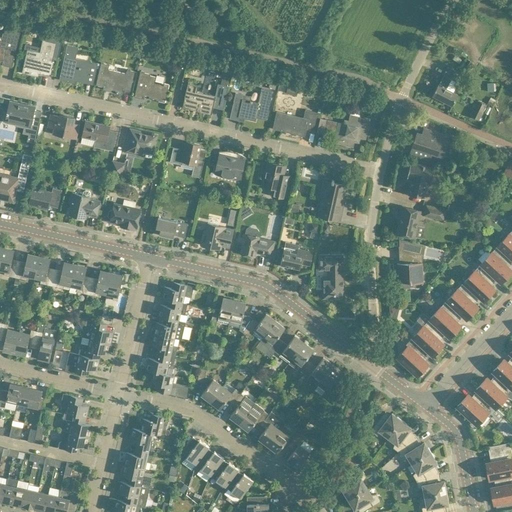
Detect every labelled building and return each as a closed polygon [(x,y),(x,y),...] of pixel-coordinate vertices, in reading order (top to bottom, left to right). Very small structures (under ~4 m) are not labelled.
[(0,59),(3,60),(2,63),(4,65),(12,67),(20,31),(23,32),(25,24),(15,22),(14,26),(12,27),(3,33),(2,37),(0,36),(0,59)] [(24,63),(26,64),(24,71),(29,72),(29,73),(32,73),(36,74),(36,71),(39,72),(39,73),(51,75),(54,62),(52,61),(53,57),(58,58),(63,35),(47,32),(45,39),(43,39),(39,56),(26,53),(25,57),(24,63)] [(67,44),(59,79),(70,82),(76,83),(77,80),(93,84),(98,62),(90,61),(90,64),(75,60),(78,47),(67,44)] [(467,59),(460,69),(466,73),(473,62),(467,59)] [(110,91),(122,93),(123,88),(131,90),(135,71),(127,69),(126,73),(108,69),(110,64),(101,62),(96,84),(111,88),(110,91)] [(438,85),(433,95),(452,105),(458,95),(453,92),(458,82),(457,81),(460,73),(447,67),(444,74),(439,85),(438,85)] [(156,100),(165,102),(169,84),(156,81),(157,76),(150,75),(151,73),(140,71),(134,96),(142,98),(143,94),(152,96),(152,98),(156,99),(156,100)] [(198,111),(199,111),(212,114),(215,100),(225,102),(223,109),(224,109),(229,86),(227,85),(221,84),(218,83),(215,95),(197,91),(199,85),(188,83),(185,97),(186,98),(184,106),(194,109),(194,108),(197,108),(197,109),(197,110),(198,111)] [(232,108),(230,118),(244,121),(245,118),(255,120),(255,117),(266,119),(273,90),(262,88),(258,102),(243,98),(244,94),(236,92),(232,108)] [(39,125),(42,111),(35,109),(36,106),(28,105),(27,106),(20,105),(20,103),(9,101),(5,121),(31,127),(32,124),(39,125)] [(479,119),(486,105),(478,101),(471,115),(479,119)] [(316,131),(317,131),(320,117),(321,113),(318,112),(305,109),(303,117),(277,111),(273,128),(305,135),(307,126),(317,128),(317,130),(316,130),(316,131)] [(51,114),(49,124),(48,126),(54,128),(53,133),(77,138),(80,124),(74,123),(75,117),(61,114),(60,116),(51,114)] [(317,131),(317,132),(323,134),(324,131),(335,133),(333,142),(353,146),(355,140),(358,140),(359,137),(365,139),(370,118),(350,114),(348,121),(346,120),(345,123),(338,121),(327,119),(320,117),(317,131)] [(86,120),(84,130),(82,136),(95,139),(94,146),(113,150),(117,131),(116,131),(116,132),(109,131),(110,126),(100,123),(99,124),(95,123),(95,122),(86,120)] [(130,128),(125,151),(143,155),(144,152),(153,154),(154,149),(158,134),(154,134),(154,133),(152,132),(152,133),(143,131),(143,132),(138,131),(138,130),(130,128)] [(416,140),(412,153),(421,156),(429,158),(431,151),(436,153),(438,148),(444,150),(446,143),(449,144),(451,138),(425,129),(423,135),(420,134),(418,133),(416,140)] [(192,175),(200,177),(206,150),(200,148),(201,144),(186,141),(185,149),(173,147),(170,161),(182,164),(181,166),(193,169),(192,175)] [(237,156),(219,152),(215,171),(221,173),(222,174),(223,175),(224,176),(226,177),(227,177),(229,177),(231,177),(232,177),(233,177),(234,176),(241,177),(246,157),(244,156),(242,155),(240,154),(238,153),(237,153),(238,154),(237,156)] [(23,153),(18,177),(0,173),(0,197),(1,198),(5,199),(13,201),(16,189),(24,191),(32,155),(23,153)] [(110,173),(122,176),(125,163),(113,160),(112,164),(110,173)] [(289,176),(282,174),(284,165),(269,162),(264,185),(274,187),(273,195),(285,197),(289,176)] [(409,194),(418,197),(425,198),(429,183),(431,183),(435,168),(411,162),(407,177),(412,179),(409,194)] [(503,176),(511,178),(511,168),(507,167),(503,176)] [(323,196),(318,215),(330,218),(340,220),(344,204),(346,195),(344,194),(346,185),(334,182),(334,180),(324,177),(322,187),(322,188),(326,189),(325,197),(323,196)] [(33,187),(32,193),(29,203),(38,205),(38,207),(48,209),(49,205),(58,207),(62,190),(53,187),(52,191),(33,187)] [(72,192),(72,193),(70,203),(71,203),(69,214),(85,217),(86,214),(97,216),(100,200),(90,198),(91,193),(90,190),(86,189),(83,191),(82,194),(72,192)] [(448,209),(464,212),(467,202),(450,198),(448,209)] [(121,226),(134,229),(135,227),(136,227),(141,209),(114,203),(113,210),(111,209),(109,211),(108,215),(109,218),(111,218),(110,221),(121,224),(121,226)] [(426,204),(423,215),(444,220),(445,218),(452,219),(454,210),(447,209),(426,204)] [(243,220),(254,214),(249,206),(245,205),(241,218),(243,220)] [(397,233),(406,235),(414,237),(420,210),(402,206),(399,217),(400,217),(399,222),(398,221),(398,222),(399,222),(397,233)] [(496,209),(491,214),(495,217),(500,212),(496,209)] [(295,215),(287,213),(285,222),(293,224),(295,215)] [(159,234),(173,238),(174,234),(185,237),(188,223),(158,217),(156,226),(161,227),(159,234)] [(311,221),(309,230),(311,231),(311,235),(312,237),(316,238),(318,232),(320,224),(311,221)] [(203,234),(201,244),(216,247),(221,248),(221,245),(229,247),(232,237),(234,229),(225,227),(225,226),(208,222),(206,231),(204,230),(203,234)] [(323,224),(322,228),(324,230),(327,231),(330,230),(331,226),(329,224),(326,223),(323,224)] [(271,255),(273,245),(275,241),(259,237),(258,236),(259,231),(257,229),(249,227),(246,228),(245,233),(244,233),(242,242),(243,243),(241,253),(255,256),(256,251),(259,251),(259,252),(271,255)] [(511,230),(498,245),(511,257),(511,230)] [(403,263),(400,263),(397,263),(398,281),(401,281),(401,284),(404,286),(409,286),(412,283),(412,282),(422,282),(421,262),(420,262),(420,257),(421,257),(423,244),(399,239),(400,246),(402,245),(403,263)] [(286,241),(283,254),(280,264),(282,265),(282,266),(288,267),(288,266),(300,269),(301,263),(310,265),(313,251),(298,248),(299,244),(286,241)] [(511,257),(498,245),(481,263),(501,281),(511,270),(508,267),(511,263),(511,257)] [(4,274),(15,277),(19,260),(12,258),(14,250),(3,248),(0,259),(0,268),(5,269),(4,274)] [(28,274),(35,276),(39,256),(28,253),(26,261),(19,260),(15,277),(20,278),(27,279),(28,274)] [(336,297),(336,299),(344,299),(344,291),(343,291),(343,254),(319,254),(320,269),(328,269),(328,285),(323,285),(323,297),(336,297)] [(40,283),(52,285),(55,268),(49,267),(51,259),(39,256),(35,276),(41,277),(40,283)] [(64,283),(71,284),(75,264),(64,262),(62,270),(55,268),(52,285),(63,288),(64,283)] [(481,263),(464,281),(484,300),(494,289),(491,286),(498,278),(501,281),(481,263)] [(71,284),(69,291),(76,293),(77,291),(88,293),(92,277),(85,275),(87,267),(75,264),(71,284)] [(101,291),(107,292),(112,273),(100,270),(98,278),(92,277),(88,293),(99,296),(101,291)] [(112,273),(107,292),(114,294),(113,299),(118,300),(123,275),(112,273)] [(165,286),(162,297),(169,299),(183,302),(185,295),(191,297),(194,284),(188,282),(187,284),(179,282),(173,281),(172,287),(165,286)] [(464,281),(447,299),(467,318),(477,307),(474,304),(481,297),(484,300),(464,281)] [(229,324),(230,318),(235,300),(223,297),(220,308),(214,307),(211,320),(229,324)] [(161,304),(158,315),(165,317),(179,320),(181,313),(185,314),(188,303),(183,302),(169,299),(168,302),(168,305),(161,304)] [(447,299),(430,318),(450,336),(460,325),(457,322),(464,315),(467,318),(447,299)] [(230,318),(229,324),(240,327),(240,329),(243,332),(245,328),(253,318),(249,315),(243,314),(246,302),(235,300),(230,318)] [(354,318),(354,307),(339,307),(339,318),(354,318)] [(102,313),(101,321),(108,323),(112,324),(114,316),(102,313)] [(256,329),(264,335),(276,320),(266,313),(259,323),(253,318),(245,328),(243,332),(250,337),(256,329)] [(157,322),(154,333),(175,338),(182,339),(186,322),(179,320),(158,315),(165,317),(164,323),(157,322)] [(86,318),(83,329),(91,331),(90,338),(111,342),(113,331),(105,329),(107,323),(104,322),(86,318)] [(430,318),(413,336),(433,354),(443,343),(440,340),(447,333),(450,336),(430,318)] [(270,347),(275,351),(283,341),(278,337),(285,327),(276,320),(264,335),(260,341),(269,348),(270,347)] [(3,349),(14,351),(19,331),(8,329),(9,324),(3,322),(0,333),(0,339),(5,341),(3,349)] [(38,330),(34,347),(40,349),(38,357),(50,359),(57,329),(39,325),(38,330)] [(28,346),(34,347),(38,330),(31,329),(30,334),(19,331),(14,351),(26,354),(28,346)] [(158,346),(157,352),(175,357),(178,346),(174,345),(175,338),(154,333),(151,344),(158,346)] [(283,341),(275,351),(280,355),(279,355),(289,362),(304,342),(295,335),(288,344),(283,341)] [(83,336),(79,354),(100,358),(101,352),(108,354),(111,342),(90,338),(83,336)] [(433,354),(413,336),(406,344),(408,345),(398,356),(418,375),(428,363),(425,360),(431,353),(433,355),(433,354)] [(57,341),(55,349),(62,350),(64,342),(57,341)] [(289,362),(298,369),(303,373),(311,362),(306,359),(313,349),(304,342),(289,362)] [(149,357),(146,369),(154,371),(167,374),(167,373),(168,370),(169,367),(173,368),(175,357),(157,352),(155,359),(149,357)] [(503,359),(493,370),(511,387),(511,353),(510,352),(511,353),(511,356),(507,362),(503,359)] [(68,358),(65,369),(82,373),(89,375),(90,368),(97,370),(100,358),(79,354),(77,360),(68,358)] [(312,372),(321,379),(333,364),(323,357),(316,366),(311,362),(303,373),(308,377),(312,372)] [(321,379),(317,384),(325,390),(324,392),(323,393),(324,394),(329,398),(336,403),(338,400),(341,393),(336,389),(340,384),(335,380),(342,371),(333,364),(321,379)] [(198,380),(204,382),(207,369),(200,367),(198,380)] [(167,374),(146,369),(154,371),(151,382),(158,383),(157,390),(186,397),(189,386),(173,382),(175,375),(167,374)] [(486,377),(476,388),(478,390),(496,407),(506,396),(511,399),(511,387),(493,370),(496,373),(490,380),(486,377)] [(202,394),(211,401),(222,386),(213,379),(202,394)] [(239,381),(235,386),(241,390),(245,385),(239,381)] [(6,400),(17,402),(21,385),(10,383),(8,390),(2,389),(0,399),(0,401),(6,402),(6,400)] [(17,402),(16,410),(26,412),(28,405),(32,388),(21,385),(17,402)] [(227,399),(232,402),(240,392),(235,388),(232,393),(222,386),(211,401),(220,408),(227,399)] [(32,388),(28,405),(38,407),(38,410),(41,410),(44,398),(41,397),(43,390),(32,388)] [(468,394),(457,405),(465,412),(470,417),(466,421),(473,428),(477,424),(487,413),(488,413),(489,415),(496,407),(478,390),(474,394),(471,397),(468,394)] [(230,415),(240,423),(255,402),(246,395),(245,396),(240,392),(232,402),(237,406),(230,415)] [(67,405),(66,412),(69,413),(69,412),(81,415),(81,416),(87,417),(89,405),(82,404),(84,397),(78,396),(63,393),(61,404),(67,405)] [(256,420),(261,424),(269,414),(264,410),(264,409),(255,402),(240,423),(249,430),(256,420)] [(266,428),(259,437),(268,444),(284,424),(286,422),(271,411),(269,414),(261,424),(266,428)] [(69,431),(90,436),(93,424),(85,423),(87,417),(81,416),(81,415),(69,412),(69,413),(66,412),(64,412),(63,418),(66,419),(67,421),(65,430),(69,431)] [(140,429),(153,432),(161,434),(163,427),(167,428),(167,427),(170,417),(157,414),(151,413),(150,420),(143,418),(140,429)] [(328,413),(324,422),(330,425),(334,415),(328,413)] [(382,432),(389,437),(402,419),(398,416),(397,417),(392,413),(389,417),(384,413),(371,430),(378,435),(382,432)] [(394,448),(399,451),(415,437),(408,431),(411,427),(406,423),(406,422),(402,419),(389,437),(395,442),(394,448)] [(9,436),(20,439),(23,427),(12,424),(9,436)] [(45,426),(38,424),(37,430),(34,442),(41,443),(45,426)] [(293,431),(284,424),(268,444),(278,452),(285,442),(290,446),(297,436),(293,432),(293,431)] [(137,441),(135,447),(154,451),(156,440),(152,439),(153,432),(140,429),(133,427),(130,439),(137,441)] [(28,440),(34,442),(37,430),(30,428),(28,440)] [(59,442),(58,447),(61,448),(77,451),(79,452),(80,446),(87,447),(90,436),(69,431),(65,430),(64,429),(64,430),(63,431),(61,441),(59,442)] [(297,436),(290,446),(295,450),(287,459),(298,467),(309,452),(300,445),(306,437),(300,432),(297,436)] [(196,464),(208,448),(209,446),(200,439),(199,440),(193,436),(184,448),(189,452),(186,456),(196,464)] [(408,456),(413,463),(431,451),(428,447),(424,442),(420,444),(415,437),(399,451),(403,457),(408,456)] [(487,463),(489,478),(494,477),(511,473),(511,452),(511,448),(505,449),(504,444),(510,442),(488,446),(490,459),(493,458),(493,462),(487,463)] [(127,452),(124,463),(145,468),(147,461),(151,462),(154,451),(135,447),(134,454),(127,452)] [(196,464),(211,475),(223,459),(224,458),(214,450),(213,452),(208,448),(196,464)] [(413,474),(417,480),(437,472),(433,464),(437,462),(433,456),(434,456),(431,451),(413,463),(417,470),(413,474)] [(55,465),(57,459),(46,457),(43,469),(49,470),(50,464),(55,465)] [(211,475),(226,486),(238,470),(239,469),(229,462),(228,463),(223,459),(211,475)] [(73,463),(67,462),(64,474),(70,475),(73,463)] [(129,476),(127,482),(133,484),(141,486),(150,488),(152,477),(144,475),(145,468),(124,463),(122,475),(129,476)] [(345,465),(344,466),(345,466),(348,472),(353,469),(349,463),(345,465)] [(346,495),(348,499),(367,487),(363,481),(367,476),(362,469),(344,481),(347,486),(343,489),(346,494),(346,495)] [(238,470),(226,486),(227,488),(224,493),(237,503),(254,480),(244,473),(243,474),(238,470)] [(424,488),(426,496),(447,492),(446,487),(445,487),(444,480),(439,481),(437,472),(417,480),(418,487),(424,488)] [(496,487),(491,488),(494,503),(511,499),(511,473),(494,477),(496,487)] [(8,478),(3,501),(13,503),(17,486),(19,480),(8,477),(8,478)] [(120,481),(118,493),(124,494),(123,500),(125,501),(142,505),(146,505),(150,488),(141,486),(133,484),(127,482),(120,481)] [(180,482),(176,487),(183,492),(187,487),(180,482)] [(13,503),(24,505),(28,489),(17,486),(13,503)] [(367,487),(348,499),(351,503),(352,503),(355,509),(359,506),(363,511),(381,500),(377,493),(371,494),(367,487)] [(24,505),(34,508),(38,491),(28,489),(24,505)] [(59,496),(55,511),(67,511),(68,510),(74,511),(78,493),(61,489),(59,496)] [(34,508),(45,510),(49,493),(38,491),(34,508)] [(422,507),(423,511),(438,511),(445,511),(444,504),(448,504),(447,497),(448,497),(447,492),(426,496),(427,504),(422,507)] [(45,510),(52,511),(55,511),(59,496),(49,493),(45,510)] [(269,511),(269,503),(267,503),(267,496),(247,496),(247,511),(269,511)] [(139,511),(142,505),(125,501),(116,499),(113,510),(120,511),(139,511)]
